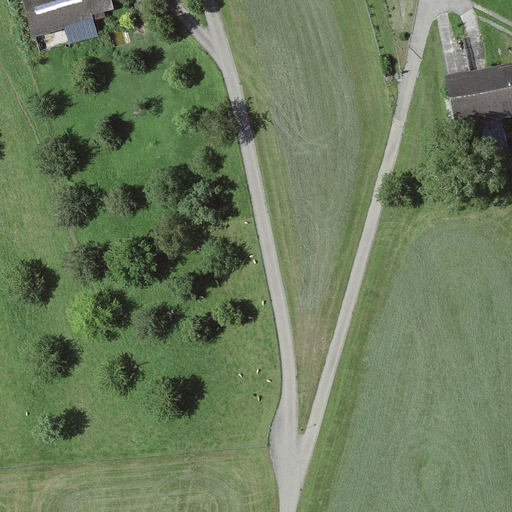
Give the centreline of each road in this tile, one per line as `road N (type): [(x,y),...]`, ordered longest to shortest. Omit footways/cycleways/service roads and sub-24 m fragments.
road 1 (unclassified): [(433,0),(289,471)]
road 2 (unclassified): [(209,0),(278,315),(289,471)]
